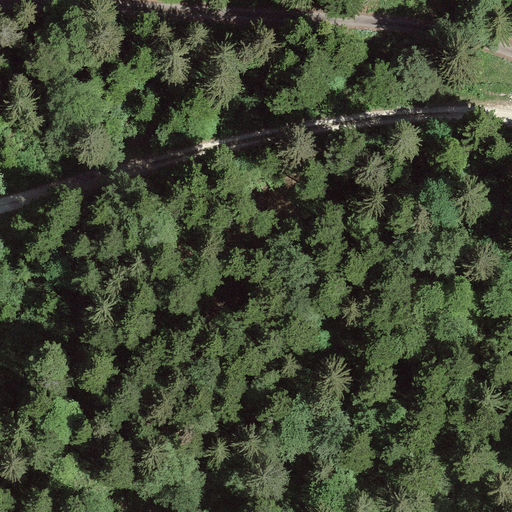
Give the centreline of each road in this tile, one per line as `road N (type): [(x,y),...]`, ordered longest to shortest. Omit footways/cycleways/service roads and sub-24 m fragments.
road 1 (track): [(511,115),(420,117),(270,139),(0,211)]
road 2 (track): [(511,54),(396,27),(0,3)]
